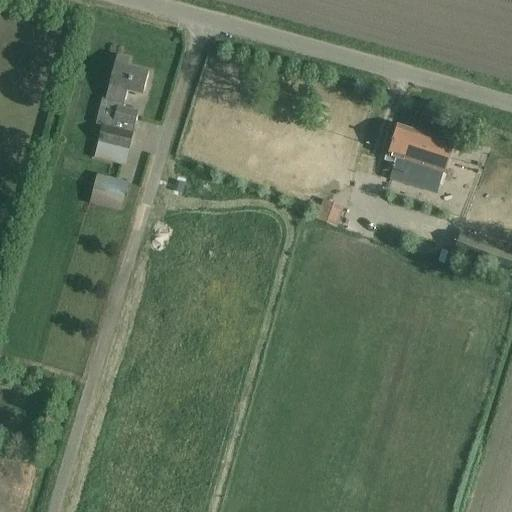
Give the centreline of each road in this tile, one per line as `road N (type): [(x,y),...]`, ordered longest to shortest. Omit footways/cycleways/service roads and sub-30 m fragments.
road 1 (residential): [(197,26),(52,511)]
road 2 (tertiary): [(511,120),(197,26)]
